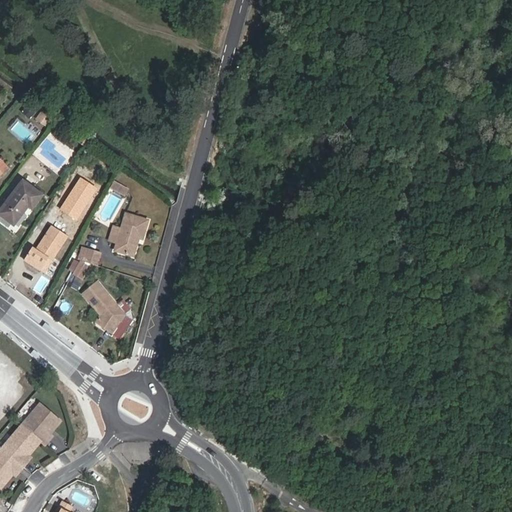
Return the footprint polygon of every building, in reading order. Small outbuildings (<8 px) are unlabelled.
[(46,126),(52,117),(41,110),(35,119),(46,126)] [(85,147),(90,140),(83,134),(77,142),(85,147)] [(0,175),(9,167),(1,158),(0,158),(0,175)] [(96,188),(81,179),(61,209),(77,219),(96,188)] [(22,180),(0,209),(0,214),(13,225),(28,205),(32,208),(42,195),(22,180)] [(126,186),(115,180),(111,186),(123,192),(126,186)] [(133,253),(139,234),(143,236),(148,217),(125,210),(120,225),(113,223),(108,237),(116,240),(114,247),(133,253)] [(45,272),(68,236),(52,225),(36,249),(32,247),(24,259),(45,272)] [(84,258),(83,259),(96,263),(100,249),(88,246),(87,247),(82,246),(79,257),(84,258)] [(80,258),(72,270),(81,275),(88,263),(80,258)] [(105,323),(114,329),(125,314),(97,280),(82,292),(100,314),(96,322),(103,327),(105,323)] [(111,333),(114,329),(105,323),(103,327),(111,333)] [(40,403),(0,450),(0,487),(1,489),(13,474),(16,471),(18,473),(29,460),(27,458),(29,455),(41,441),(45,445),(50,438),(48,436),(61,421),(40,403)] [(69,511),(73,506),(63,501),(60,508),(62,509),(60,511),(69,511)]
